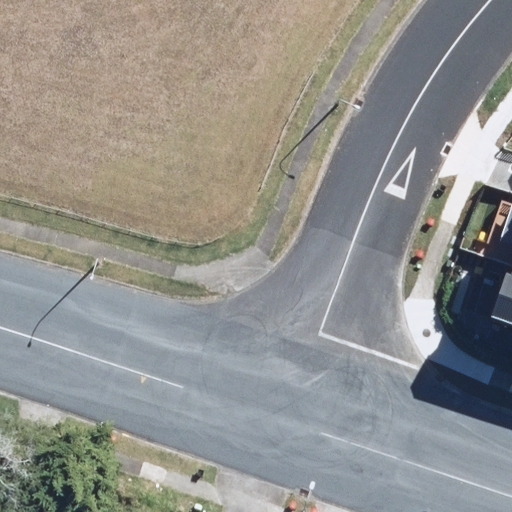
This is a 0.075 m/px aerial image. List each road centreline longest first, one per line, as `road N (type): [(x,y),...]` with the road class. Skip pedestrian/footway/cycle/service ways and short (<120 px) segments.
road 1 (residential): [(289,420),(365,202),(441,55),(488,0)]
road 2 (residential): [(289,420),(0,327)]
road 3 (residential): [(511,495),(289,420)]
